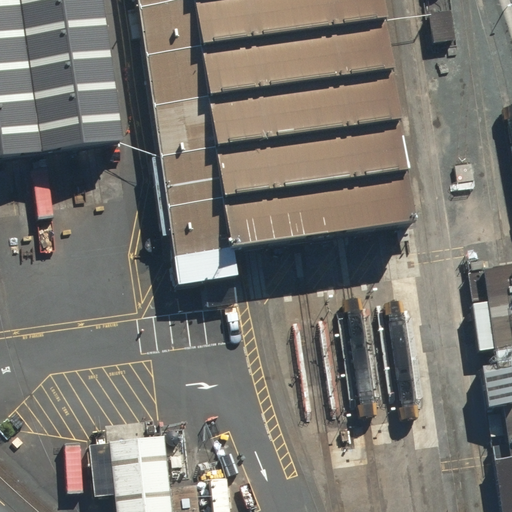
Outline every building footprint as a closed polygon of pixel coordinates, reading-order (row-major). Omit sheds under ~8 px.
[(0,0),(0,165),(115,149),(94,0),(0,0)] [(372,238),(408,233),(373,0),(127,0),(164,264),(246,253),(289,248),(334,242),(372,238)] [(511,511),(511,275),(494,278),(466,281),(500,511),(511,511)] [(99,511),(156,511),(150,447),(93,454),(99,511)] [(159,497),(160,511),(185,511),(184,495),(159,497)]
